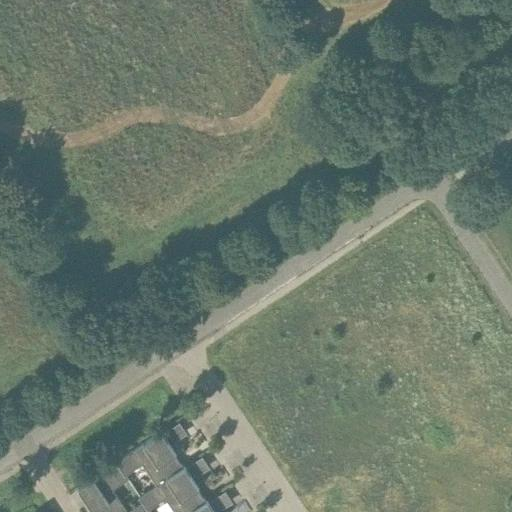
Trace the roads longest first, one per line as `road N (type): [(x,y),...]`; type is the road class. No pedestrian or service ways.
road 1 (residential): [(182,343),(431,176)]
road 2 (residential): [(287,511),(182,343)]
road 3 (residential): [(24,447),(182,343)]
road 4 (residential): [(511,301),(431,176)]
